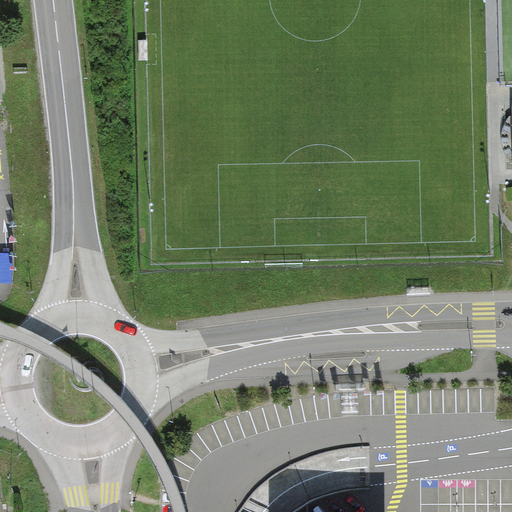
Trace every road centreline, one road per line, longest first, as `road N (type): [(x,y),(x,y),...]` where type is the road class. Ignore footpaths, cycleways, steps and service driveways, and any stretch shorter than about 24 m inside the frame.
road 1 (secondary): [(511,322),(343,331),(143,368)]
road 2 (primary): [(77,316),(53,0)]
